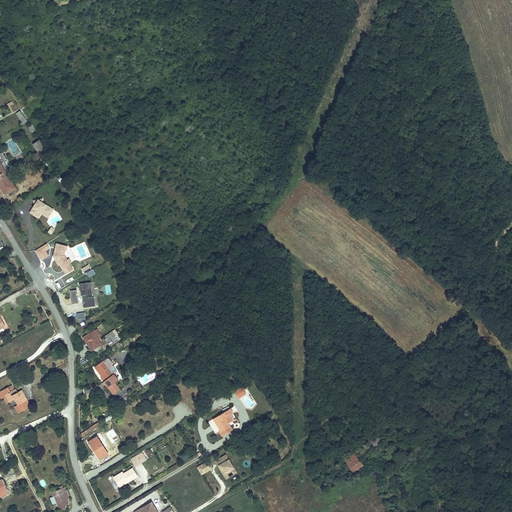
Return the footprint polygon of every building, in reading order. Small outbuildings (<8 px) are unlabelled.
[(17,107),(13,110),(18,118),(23,115),(17,107)] [(33,124),(28,126),(32,133),(36,130),(33,124)] [(36,149),(45,143),(40,135),(32,141),(36,149)] [(49,149),(45,143),(36,149),(33,151),(37,157),(49,149)] [(0,187),(2,192),(13,186),(4,169),(0,160),(0,159),(3,158),(4,157),(0,149),(0,148),(0,187)] [(51,204),(43,199),(42,195),(34,197),(35,200),(34,202),(30,209),(38,214),(41,210),(42,208),(46,211),(51,204)] [(48,214),(53,206),(51,204),(46,211),(42,208),(41,210),(48,214)] [(68,242),(57,239),(53,252),(55,253),(56,255),(55,256),(59,261),(60,260),(66,270),(73,265),(70,259),(68,260),(66,257),(68,256),(67,255),(65,251),(65,247),(67,247),(68,242)] [(93,289),(92,277),(81,279),(83,291),(85,290),(86,297),(84,297),(85,303),(97,301),(95,292),(89,293),(88,290),(93,289)] [(80,298),(78,285),(71,286),(73,299),(80,298)] [(0,333),(1,333),(0,331),(0,330),(8,326),(2,316),(0,317),(0,333)] [(92,324),(82,330),(90,343),(101,337),(92,324)] [(114,327),(105,331),(109,340),(118,335),(114,327)] [(107,352),(99,359),(107,369),(106,370),(109,373),(111,372),(112,374),(111,375),(114,379),(120,373),(123,370),(118,364),(113,358),(107,352)] [(120,385),(125,380),(120,373),(114,379),(120,385)] [(243,393),(241,389),(244,387),(241,382),(231,389),(236,397),(243,393)] [(12,387),(3,391),(6,396),(9,395),(13,402),(17,400),(20,405),(19,406),(22,412),(31,408),(27,401),(30,400),(27,394),(23,397),(21,392),(19,389),(16,391),(15,392),(12,387)] [(3,391),(1,392),(5,400),(7,398),(10,404),(13,402),(9,395),(6,396),(3,391)] [(184,399),(174,405),(179,413),(189,406),(184,399)] [(221,411),(210,418),(217,430),(216,431),(219,435),(229,429),(225,422),(228,420),(228,419),(229,419),(227,415),(228,414),(225,409),(223,410),(222,408),(219,409),(221,411)] [(357,447),(361,454),(380,440),(375,433),(357,447)] [(95,435),(86,440),(95,456),(103,451),(95,435)] [(357,457),(361,454),(357,447),(352,451),(357,457)] [(134,466),(152,457),(149,449),(130,457),(134,466)] [(360,463),(357,457),(352,451),(343,457),(345,460),(346,459),(352,468),(360,463)] [(219,462),(218,462),(221,467),(222,467),(223,470),(222,470),(225,475),(233,471),(232,469),(232,465),(233,464),(225,452),(216,457),(219,462)] [(5,467),(0,457),(0,456),(0,492),(10,489),(7,482),(8,482),(5,474),(2,476),(0,471),(2,471),(1,469),(5,467)] [(209,467),(205,460),(200,463),(204,469),(209,467)] [(119,470),(109,476),(114,484),(123,479),(125,482),(133,477),(128,468),(120,472),(119,470)] [(123,479),(114,484),(116,488),(125,482),(123,479)] [(71,502),(66,491),(67,490),(66,487),(59,490),(59,489),(55,490),(57,495),(58,495),(65,509),(70,507),(68,504),(71,502)] [(158,511),(155,504),(152,504),(153,501),(148,500),(138,506),(136,511),(158,511)] [(174,509),(170,503),(166,506),(169,511),(174,509)]
